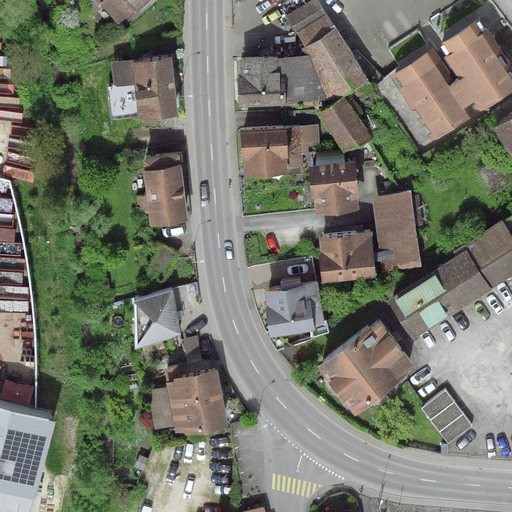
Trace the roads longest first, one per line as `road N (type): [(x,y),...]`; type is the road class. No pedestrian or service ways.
road 1 (tertiary): [(207,0),(228,302),(265,384),(314,434)]
road 2 (tertiary): [(314,434),(389,472),(511,486)]
